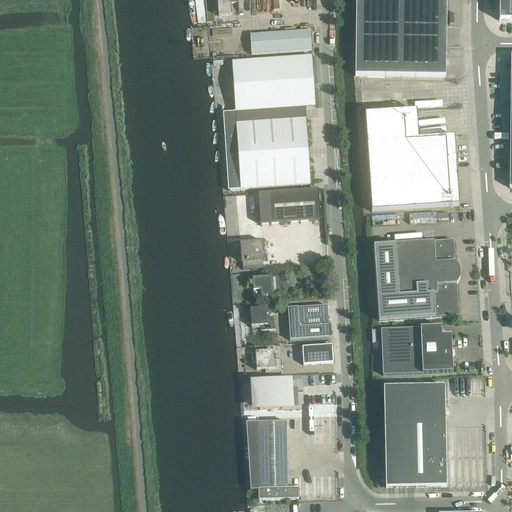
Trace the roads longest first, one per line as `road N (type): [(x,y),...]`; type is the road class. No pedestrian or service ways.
road 1 (unclassified): [(501,501),(367,503),(351,490),(325,0)]
road 2 (unclassified): [(499,385),(488,210)]
road 3 (unclassified): [(488,210),(477,42)]
